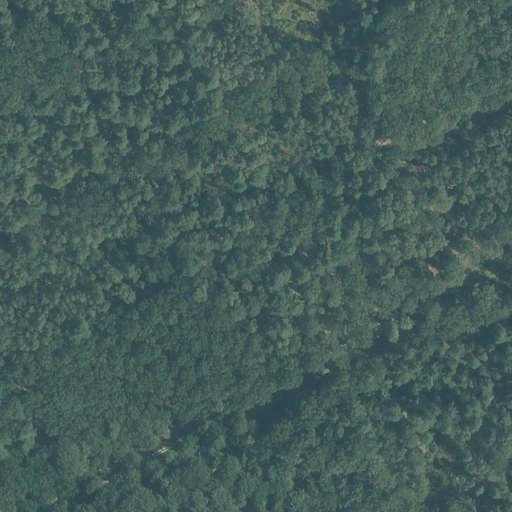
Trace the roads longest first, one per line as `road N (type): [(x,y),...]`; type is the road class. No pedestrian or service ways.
road 1 (track): [(52,511),(511,250)]
road 2 (track): [(0,107),(184,0)]
